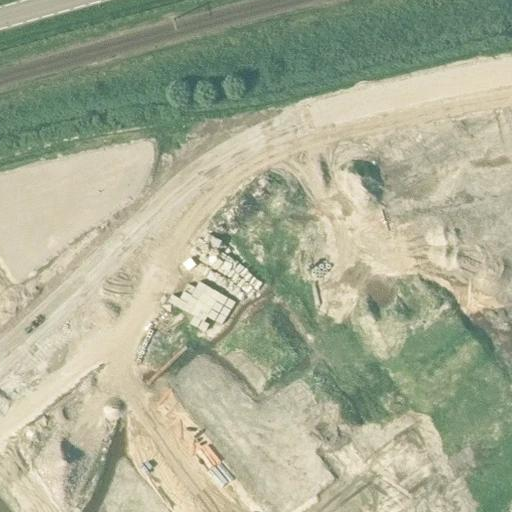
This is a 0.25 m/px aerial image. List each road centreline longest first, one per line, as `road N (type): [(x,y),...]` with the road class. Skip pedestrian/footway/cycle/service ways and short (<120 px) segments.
road 1 (tertiary): [(0,375),(218,162),(511,88)]
road 2 (residential): [(377,511),(511,412)]
